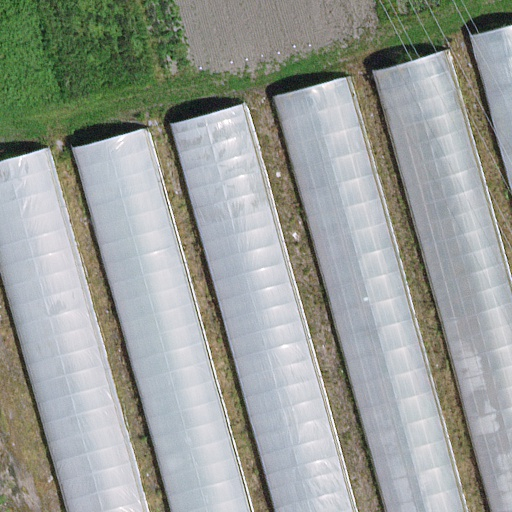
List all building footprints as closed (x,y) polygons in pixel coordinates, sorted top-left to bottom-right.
[(511,25),(457,40),(511,248),(511,25)] [(511,511),(511,248),(457,40),(359,65),(478,511),(511,511)] [(478,511),(359,65),(257,92),(368,511),(478,511)] [(368,511),(257,92),(160,118),(264,511),(368,511)] [(264,511),(160,118),(60,144),(157,511),(264,511)] [(157,511),(60,144),(0,159),(0,262),(66,511),(157,511)]
